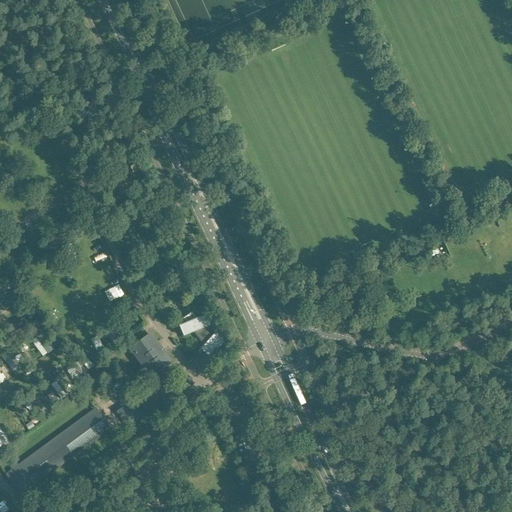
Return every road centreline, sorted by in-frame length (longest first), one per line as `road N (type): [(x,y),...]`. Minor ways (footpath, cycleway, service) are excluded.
road 1 (secondary): [(272,336),(124,38)]
road 2 (secondary): [(124,38),(258,342)]
road 3 (unclassified): [(291,331),(436,355),(511,322)]
road 4 (secondary): [(258,342),(345,505)]
road 5 (secondary): [(345,505),(272,336)]
